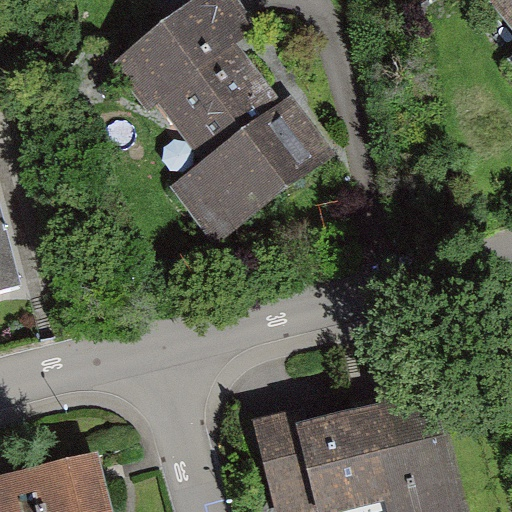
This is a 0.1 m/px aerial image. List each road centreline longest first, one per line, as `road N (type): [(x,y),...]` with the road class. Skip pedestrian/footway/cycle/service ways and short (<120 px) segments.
road 1 (residential): [(511,245),(151,339)]
road 2 (residential): [(151,339),(203,511)]
road 3 (residential): [(151,339),(0,376)]
